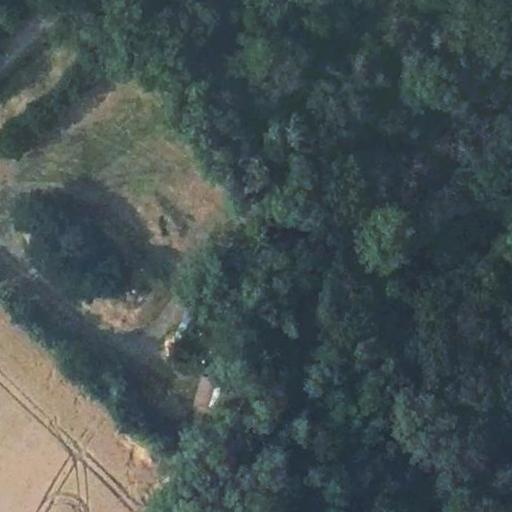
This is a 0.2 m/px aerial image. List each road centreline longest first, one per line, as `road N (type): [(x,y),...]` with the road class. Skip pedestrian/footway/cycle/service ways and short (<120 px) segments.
road 1 (track): [(136,354),(161,332),(177,291),(164,259),(103,205),(41,185),(0,195)]
road 2 (track): [(0,249),(106,336),(193,380)]
